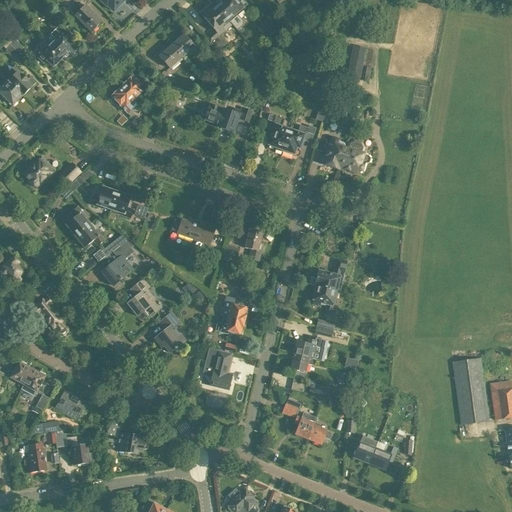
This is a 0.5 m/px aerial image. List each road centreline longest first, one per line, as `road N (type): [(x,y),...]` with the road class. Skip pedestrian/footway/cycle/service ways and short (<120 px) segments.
road 1 (residential): [(299,219),(87,144),(50,110)]
road 2 (residential): [(303,201),(115,135),(65,95)]
road 3 (residential): [(242,458),(299,219)]
road 4 (residential): [(153,389),(0,199)]
road 5 (residential): [(153,389),(129,398),(0,330)]
road 6 (residential): [(242,458),(377,511)]
road 7 (residential): [(65,95),(163,0)]
